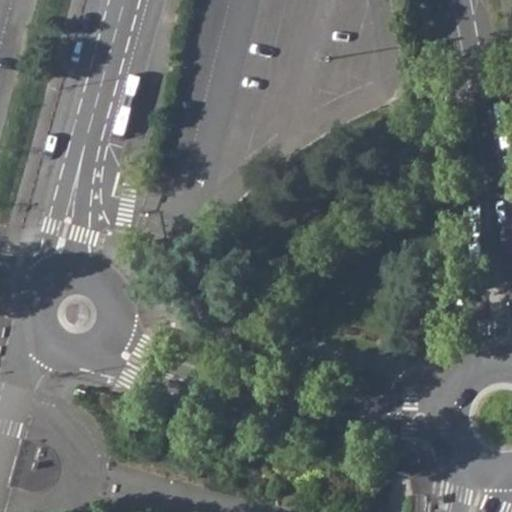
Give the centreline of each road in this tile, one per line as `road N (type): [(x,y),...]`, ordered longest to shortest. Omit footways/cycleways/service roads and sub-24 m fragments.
road 1 (tertiary): [(453,418),(310,412),(138,360),(109,335)]
road 2 (tertiary): [(469,41),(487,329),(477,373)]
road 3 (residential): [(128,0),(65,231),(70,276)]
road 4 (tertiary): [(511,219),(469,41)]
road 5 (residential): [(0,475),(32,356),(49,345)]
